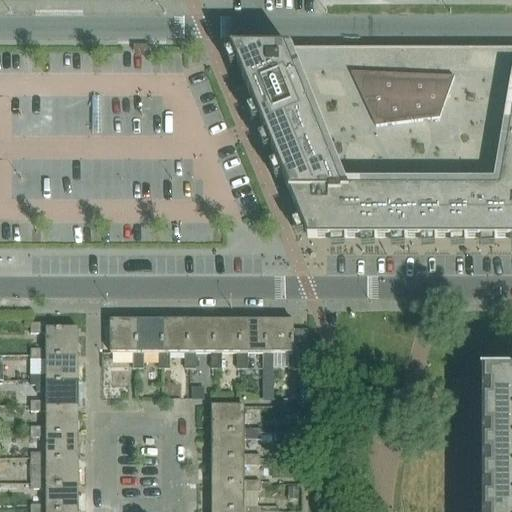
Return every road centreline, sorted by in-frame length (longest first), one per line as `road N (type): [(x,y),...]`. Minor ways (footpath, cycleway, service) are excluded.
road 1 (tertiary): [(0,288),(511,288)]
road 2 (residential): [(511,27),(0,27)]
road 3 (residential): [(172,509),(104,510),(104,425),(172,425)]
